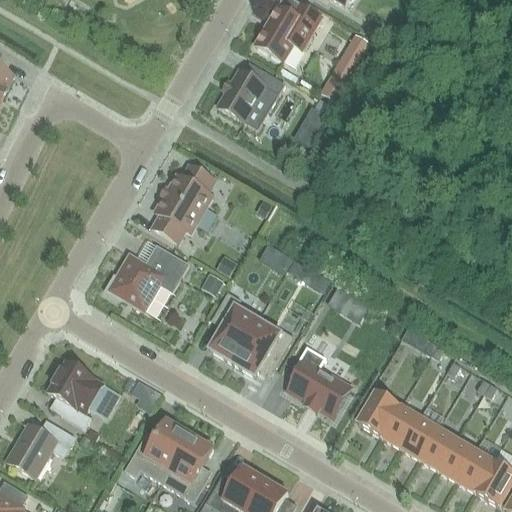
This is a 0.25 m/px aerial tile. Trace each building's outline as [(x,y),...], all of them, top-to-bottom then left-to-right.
[(319,0),(325,3),(327,0),(345,10),(348,5),(351,4),(353,0),(319,0)] [(302,55),(321,22),(297,8),(291,19),(277,11),(254,50),(283,67),(293,50),(302,55)] [(364,36),(374,43),(382,29),(371,23),(364,36)] [(335,108),(370,49),(355,40),(320,99),(335,108)] [(0,104),(0,105),(12,80),(0,74),(0,104)] [(244,128),(266,92),(278,100),(285,89),(264,77),(258,87),(239,75),(217,112),(244,128)] [(190,239),(212,202),(207,199),(214,186),(189,171),(182,184),(176,181),(155,217),(160,220),(152,233),(178,248),(185,236),(190,239)] [(114,282),(105,296),(120,305),(121,303),(144,316),(159,290),(172,298),(189,270),(161,253),(150,272),(129,260),(116,283),(114,282)] [(225,328),(209,355),(232,369),(260,322),(239,310),(241,306),(227,298),(214,321),(225,328)] [(260,322),(232,369),(255,382),(262,370),(274,376),(294,343),(260,322)] [(430,346),(424,357),(431,361),(437,351),(430,346)] [(437,351),(431,361),(438,365),(444,355),(437,351)] [(326,364),(307,353),(290,382),(295,385),(287,397),(333,424),(351,393),(319,374),(326,364)] [(85,420),(103,389),(65,367),(47,398),(66,409),(60,420),(84,434),(90,423),(85,420)] [(460,371),(453,367),(446,377),(453,382),(460,371)] [(490,389),(483,385),(476,395),(483,399),(490,389)] [(497,393),(490,389),(483,399),(490,404),(497,393)] [(376,398),(358,429),(382,443),(400,413),(376,398)] [(400,413),(382,443),(401,454),(419,424),(400,413)] [(419,424),(401,454),(419,465),(437,435),(419,424)] [(63,462),(75,443),(46,425),(39,437),(28,430),(6,467),(34,484),(51,455),(63,462)] [(142,445),(124,476),(136,483),(140,476),(161,488),(189,441),(167,427),(153,451),(142,445)] [(437,435),(419,465),(438,476),(456,446),(437,435)] [(189,441),(161,488),(194,508),(208,484),(198,478),(212,454),(189,441)] [(456,446),(438,476),(456,488),(474,457),(456,446)] [(474,457),(456,488),(475,499),(493,468),(474,457)] [(499,511),(511,490),(511,479),(493,468),(475,499),(497,511),(499,511)] [(233,489),(221,482),(205,508),(211,511),(249,511),(265,486),(243,472),(233,489)] [(265,486),(249,511),(279,511),(288,499),(265,486)] [(21,511),(28,501),(4,487),(0,493),(0,511),(21,511)] [(99,491),(97,505),(108,507),(111,493),(99,491)]
